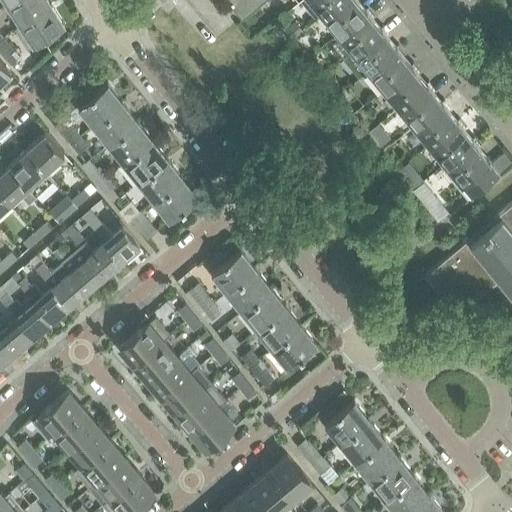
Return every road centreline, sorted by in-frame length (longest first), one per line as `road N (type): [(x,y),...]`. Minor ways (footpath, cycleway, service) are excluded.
road 1 (residential): [(250,196),(78,350)]
road 2 (residential): [(195,486),(368,342)]
road 3 (residential): [(114,23),(250,196)]
road 4 (residential): [(368,342),(464,458),(490,503)]
road 5 (residential): [(250,196),(368,342)]
road 6 (residential): [(195,486),(78,350)]
road 7 (residential): [(114,23),(0,124)]
road 8 (residential): [(511,132),(427,29)]
